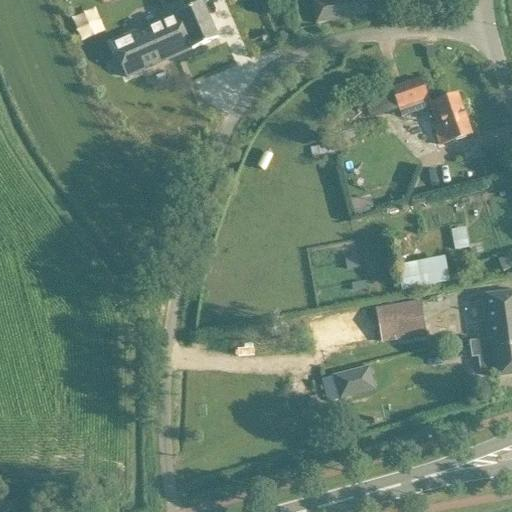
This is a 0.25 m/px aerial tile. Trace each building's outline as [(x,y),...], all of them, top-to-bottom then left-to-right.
[(311,0),(316,24),(375,12),(372,0),(311,0)] [(148,27),(111,43),(127,78),(192,50),(218,39),(210,21),(203,3),(176,15),(148,27)] [(434,131),(439,146),(471,135),(458,95),(431,105),(422,79),(365,98),(372,117),(397,109),(400,117),(431,107),(439,130),(434,131)] [(310,150),(313,159),(328,155),(325,146),(310,150)] [(345,259),(347,270),(359,268),(357,256),(345,259)] [(499,261),(503,272),(511,268),(511,262),(510,257),(499,261)] [(352,284),(353,292),(364,290),(362,282),(352,284)] [(470,341),(472,358),(490,356),(493,378),(511,375),(511,293),(480,297),(486,339),(470,341)] [(369,311),(374,343),(429,334),(424,303),(369,311)] [(337,316),(339,336),(367,332),(365,312),(337,316)] [(418,375),(421,385),(401,390),(408,415),(459,402),(449,366),(418,375)] [(369,368),(334,377),(340,400),(375,391),(369,368)]
